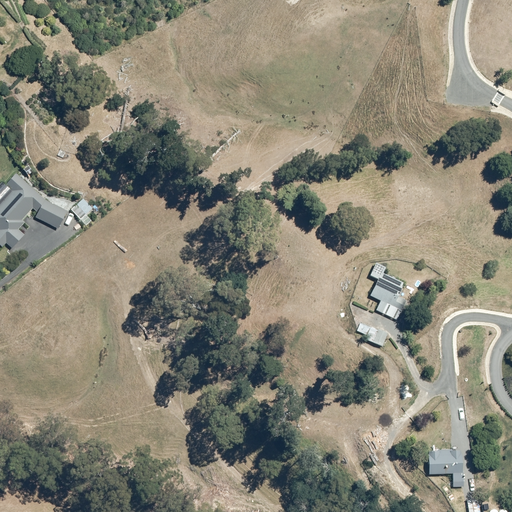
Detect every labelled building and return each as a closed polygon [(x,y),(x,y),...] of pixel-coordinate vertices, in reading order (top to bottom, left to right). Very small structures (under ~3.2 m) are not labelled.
[(45,201),(17,173),(6,185),(2,181),(0,183),(0,246),(1,247),(5,243),(11,249),(24,234),(18,228),(24,221),(21,220),(31,208),(36,212),(33,216),(58,229),(67,213),(45,201)] [(85,198),(71,209),(81,222),(95,211),(85,198)] [(385,266),(375,262),(369,276),(377,279),(370,296),(380,300),(375,310),(398,320),(406,300),(407,301),(412,290),(402,286),(404,283),(382,274),(385,266)] [(365,340),(382,346),(387,333),(360,324),(357,332),(366,335),(365,340)] [(454,449),(428,449),(428,474),(453,474),(453,482),(464,481),(463,451),(454,451),(454,449)] [(479,511),(478,498),(466,500),(468,511),(479,511)]
